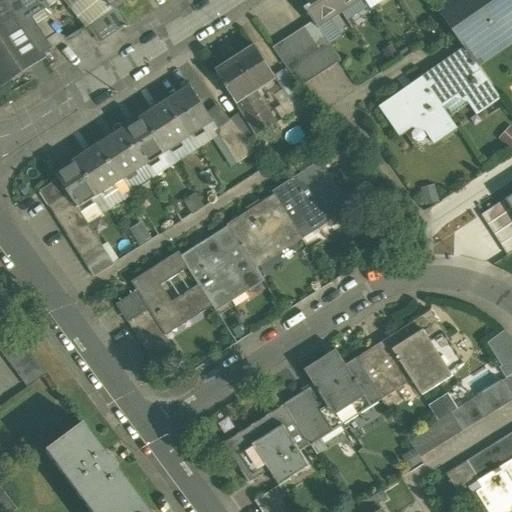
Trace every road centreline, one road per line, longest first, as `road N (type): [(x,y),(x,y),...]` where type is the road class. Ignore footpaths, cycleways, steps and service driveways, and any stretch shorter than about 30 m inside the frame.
road 1 (residential): [(148,430),(354,295),(426,271),(511,306)]
road 2 (residential): [(0,137),(229,0)]
road 3 (residential): [(0,226),(148,430)]
